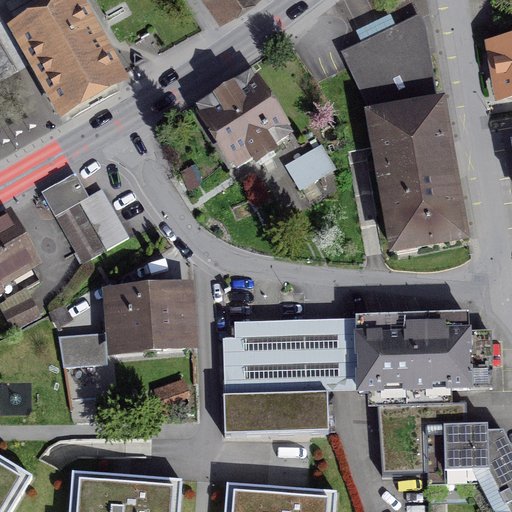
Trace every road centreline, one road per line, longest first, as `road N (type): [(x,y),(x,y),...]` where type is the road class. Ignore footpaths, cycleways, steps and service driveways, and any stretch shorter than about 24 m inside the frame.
road 1 (residential): [(110,124),(169,220),(228,260),(305,276),(508,289)]
road 2 (residential): [(508,289),(455,0)]
road 3 (unknown): [(305,276),(366,511)]
road 4 (secondary): [(296,0),(110,124)]
road 5 (secondary): [(110,124),(0,187)]
